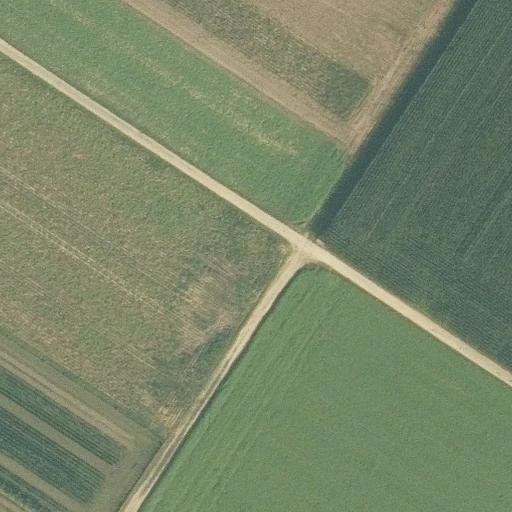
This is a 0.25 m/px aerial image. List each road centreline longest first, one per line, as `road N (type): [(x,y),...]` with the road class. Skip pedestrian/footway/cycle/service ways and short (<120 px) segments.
road 1 (track): [(0,44),(511,382)]
road 2 (track): [(303,245),(129,511)]
road 3 (track): [(303,245),(464,0)]
